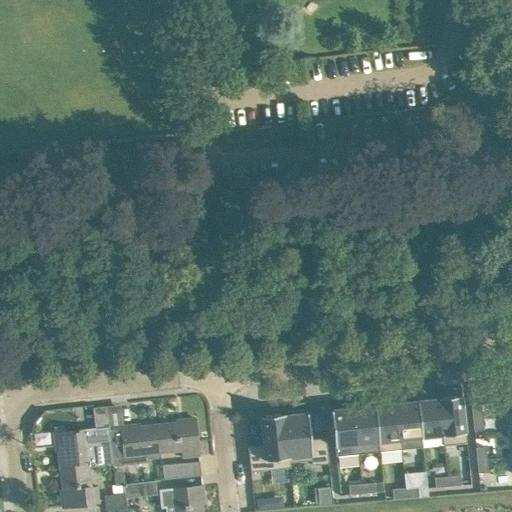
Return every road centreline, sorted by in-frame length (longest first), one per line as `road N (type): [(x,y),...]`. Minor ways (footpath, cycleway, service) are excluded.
road 1 (residential): [(21,511),(14,403),(32,394),(216,376)]
road 2 (residential): [(216,376),(511,347)]
road 3 (residential): [(216,376),(229,511)]
